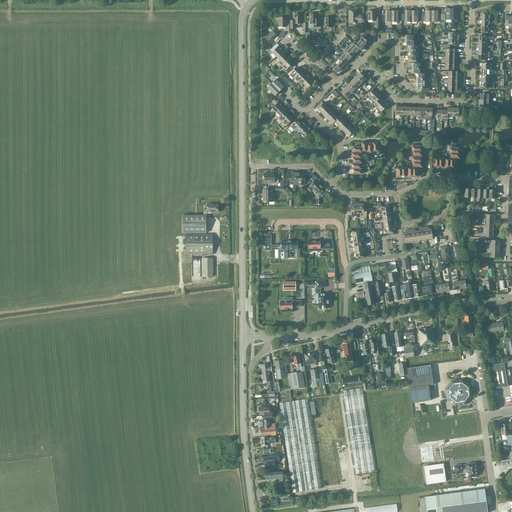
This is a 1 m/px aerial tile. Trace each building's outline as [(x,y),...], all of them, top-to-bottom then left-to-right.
[(451,20),(451,9),(444,9),(445,14),(441,14),(441,21),(445,21),(445,20),(451,20)] [(457,9),(451,9),(451,20),(457,20),(457,19),(461,19),(461,13),(457,13),(457,9)] [(379,21),(381,21),(381,17),(376,17),(376,11),(368,11),(368,20),(375,20),(376,29),(379,29),(379,21)] [(391,22),(391,11),(385,11),(385,14),(381,14),(381,17),(381,21),(385,21),(385,22),(391,22)] [(401,21),(401,14),(397,14),(397,11),(391,11),(391,22),(397,22),(397,21),(401,21)] [(411,22),(411,11),(405,11),(405,14),(401,14),(401,21),(405,21),(405,22),(411,22)] [(421,21),(421,14),(417,14),(417,11),(411,11),(411,22),(417,22),(417,21),(421,21)] [(431,22),(431,11),(424,11),(424,14),(421,14),(421,21),(425,21),(425,22),(431,22)] [(441,21),(441,14),(437,14),(437,11),(431,11),(431,22),(437,22),(437,21),(441,21)] [(362,22),(362,15),(356,15),(356,12),(349,12),(348,23),(356,23),(356,22),(362,22)] [(294,14),(294,21),(290,21),(290,29),(295,29),(295,24),(300,24),(301,14),(294,14)] [(317,19),(317,18),(317,14),(309,14),(309,24),(313,24),(313,27),(319,27),(319,19),(317,19)] [(289,23),(285,23),(285,17),(279,17),(279,27),(285,27),(285,31),(289,31),(289,23)] [(334,32),(334,24),(331,24),(331,18),(324,18),(324,28),(331,28),(331,32),(334,32)] [(448,36),(447,39),(458,39),(458,33),(447,33),(447,30),(441,30),(441,33),(443,33),(443,36),(448,36)] [(280,39),(282,37),(277,32),(275,34),(272,31),(266,38),(270,43),(277,37),(280,39)] [(418,38),(418,36),(418,33),(412,33),(412,36),(405,35),(405,36),(404,36),(403,36),(403,38),(404,38),(404,41),(414,41),(414,38),(418,38)] [(361,39),(358,42),(364,47),(368,43),(366,41),(369,38),(365,35),(362,35),(359,38),(361,39)] [(457,45),(458,39),(447,39),(447,42),(443,42),(443,44),(441,44),(441,48),(446,48),(446,45),(457,45)] [(360,51),(364,47),(358,42),(357,43),(355,41),(353,41),(352,42),(353,44),(354,43),(359,49),(359,50),(360,51)] [(348,46),(350,47),(355,53),(359,50),(359,49),(354,43),(353,44),(352,42),(348,46)] [(272,53),(276,57),(283,50),(279,46),(272,53)] [(351,57),(355,53),(350,47),(347,50),(346,48),(344,50),(351,57)] [(287,54),(283,50),(276,57),(279,61),(280,61),(285,56),(287,54)] [(348,61),(351,57),(344,50),(342,51),(344,53),(342,55),(348,61)] [(344,65),(348,61),(342,55),(340,57),(337,55),(335,57),(336,58),(344,65)] [(281,67),(289,60),(287,58),(285,56),(280,61),(279,61),(277,63),(281,67)] [(340,69),(344,65),(336,58),(335,59),(336,60),(334,63),(340,69)] [(292,63),(290,61),(289,60),(281,67),(285,71),(286,70),(288,72),(293,68),(294,66),(292,64),(292,63)] [(336,72),(340,69),(334,63),(332,65),(331,63),(328,66),(329,68),(330,67),(336,72)] [(293,79),(300,71),(296,68),(289,75),(293,79)] [(299,80),(304,75),(300,71),(293,79),(297,83),(299,81),(299,80)] [(303,84),(310,77),(306,73),(304,75),(299,80),(299,81),(303,84)] [(359,73),(355,77),(363,85),(365,83),(362,81),(365,79),(359,73)] [(314,81),(310,77),(303,84),(307,88),(314,81)] [(363,85),(355,77),(352,81),(357,87),(359,84),(362,86),(363,85)] [(275,79),(271,83),(279,91),(283,87),(281,85),(283,83),(278,78),(276,80),(275,79)] [(357,87),(352,81),(348,85),(355,92),(357,91),(355,89),(357,87)] [(275,96),(279,91),(271,83),(267,88),(275,96)] [(428,86),(429,84),(416,84),(416,87),(415,87),(415,89),(420,89),(420,93),(428,93),(428,89),(427,89),(428,86)] [(355,92),(348,85),(344,88),(350,94),(352,92),(354,94),(355,92)] [(350,94),(344,88),(340,92),(348,100),(349,98),(347,96),(350,94)] [(370,99),(376,93),(372,89),(365,97),(366,98),(368,96),(370,99)] [(480,94),(480,100),(489,101),(489,97),(492,98),(492,91),(487,91),(486,94),(480,94)] [(380,97),(376,93),(370,99),(373,101),(371,103),(372,105),(378,98),(380,97)] [(376,108),(382,102),(378,98),(372,105),(371,106),(372,108),(374,106),(376,108)] [(489,104),(489,101),(480,100),(479,107),(486,107),(486,110),(492,110),(492,104),(489,104)] [(276,113),(283,106),(279,102),(275,106),(275,105),(272,109),(276,113)] [(386,106),(382,102),(376,108),(379,110),(377,112),(378,114),(386,106)] [(321,113),(329,104),(327,103),(325,105),(323,103),(317,109),(321,113)] [(325,116),(330,110),(328,108),(330,106),(329,104),(321,113),(325,116)] [(287,110),(283,106),(276,113),(279,116),(280,117),(285,112),(287,110)] [(461,122),(462,107),(458,107),(458,109),(452,108),(452,116),(458,116),(457,122),(461,122)] [(329,120),(336,112),(335,111),(333,113),(330,110),(325,116),(329,120)] [(334,122),(338,118),(336,116),(338,114),(338,113),(339,112),(338,110),(336,112),(329,120),(332,124),(334,122)] [(289,115),(285,112),(280,117),(279,116),(277,118),(281,123),(289,115)] [(296,128),(301,123),(299,121),(303,117),(300,114),(296,119),(297,120),(290,127),(294,131),(296,128)] [(292,119),(289,115),(281,123),(285,126),(292,119)] [(338,126),(346,118),(344,117),(342,119),(340,116),(338,118),(334,122),(338,126)] [(299,132),(312,120),(310,118),(305,123),(303,121),(301,123),(296,128),(299,132)] [(342,129),(347,124),(345,121),(347,119),(346,118),(338,126),(342,129)] [(313,122),(312,120),(299,132),(303,136),(311,129),(309,127),(313,122)] [(345,133),(353,126),(352,124),(350,126),(347,124),(342,129),(345,133)] [(354,125),(353,126),(345,133),(349,137),(357,130),(355,127),(356,126),(354,125)] [(295,185),(295,173),(289,173),(289,177),(286,177),(286,185),(295,185)] [(301,173),(295,173),(295,185),(304,185),(304,177),(301,177),(301,173)] [(264,183),(278,183),(278,176),(274,176),(274,174),(270,174),(264,174),(264,183)] [(321,190),(323,187),(316,180),(309,187),(315,192),(314,193),(317,197),(323,192),(321,190)] [(263,202),(273,201),(273,190),(263,190),(263,202)] [(360,203),(357,204),(357,214),(358,214),(358,217),(366,217),(366,211),(363,211),(363,204),(360,204),(360,203)] [(218,212),(218,204),(206,204),(207,209),(207,212),(218,212)] [(353,214),(357,214),(357,204),(354,204),(351,204),(351,210),(348,211),(348,217),(353,217),(353,214)] [(378,213),(381,213),(390,211),(389,205),(380,206),(381,210),(378,211),(378,213)] [(206,233),(206,216),(207,216),(207,212),(207,209),(203,209),(203,215),(182,215),(182,234),(206,233)] [(425,241),(423,227),(419,228),(419,230),(417,231),(418,242),(425,241)] [(428,227),(423,227),(425,241),(432,240),(430,229),(428,229),(428,227)] [(418,242),(417,231),(415,231),(414,229),(410,230),(412,243),(418,242)] [(412,243),(410,230),(405,230),(405,232),(403,233),(405,244),(412,243)] [(186,255),(213,254),(213,234),(186,234),(186,255)] [(281,259),(287,259),(287,250),(297,249),(297,258),(297,241),(291,241),(287,241),(287,242),(281,242),(281,245),(278,245),(278,250),(281,250),(281,259)] [(320,244),(320,241),(315,241),(313,241),(312,241),(308,241),(308,249),(315,249),(315,250),(322,250),(322,244),(320,244)] [(450,262),(447,246),(439,247),(442,264),(450,262)] [(212,277),(212,259),(202,259),(202,277),(212,277)] [(395,262),(393,262),(386,263),(390,288),(392,287),(394,301),(400,300),(395,272),(397,272),(395,262)] [(372,281),(370,271),(369,266),(358,268),(359,273),(354,274),(356,284),(370,282),(372,281)] [(423,283),(420,283),(421,284),(422,296),(432,294),(431,288),(434,287),(433,280),(432,280),(430,270),(427,271),(424,271),(425,277),(422,277),(423,283)] [(461,281),(458,281),(459,289),(466,288),(465,284),(468,284),(467,275),(461,276),(461,281)] [(502,276),(497,277),(498,285),(499,284),(500,289),(508,288),(508,287),(511,286),(511,284),(510,277),(507,277),(505,278),(505,280),(503,281),(502,276)] [(483,282),(483,283),(481,284),(482,290),(484,289),(484,290),(493,288),(492,281),(494,281),(494,277),(487,277),(488,281),(483,282)] [(405,281),(406,290),(408,298),(413,297),(410,280),(405,281)] [(373,281),(372,281),(370,282),(370,283),(363,284),(367,306),(374,304),(371,286),(374,285),(373,281)] [(377,297),(383,296),(380,281),(375,282),(377,297)] [(318,294),(319,309),(322,309),(325,309),(325,308),(328,308),(328,304),(328,300),(327,300),(327,293),(318,294)] [(292,302),(280,302),(280,309),(285,309),(285,310),(287,310),(287,309),(292,309),(292,302)] [(465,334),(472,334),(471,316),(464,316),(465,334)] [(488,333),(503,331),(502,322),(486,325),(488,333)] [(418,330),(420,347),(435,344),(433,327),(418,330)] [(415,345),(414,335),(413,330),(403,332),(403,337),(410,336),(411,342),(412,345),(415,345)] [(381,335),(382,344),(381,344),(381,347),(383,347),(390,346),(388,334),(381,335)] [(442,348),(442,349),(442,350),(443,350),(443,353),(457,351),(455,337),(448,338),(449,344),(442,346),(442,348)] [(370,354),(368,340),(364,341),(364,344),(360,345),(361,353),(364,352),(365,355),(370,354)] [(372,340),(368,340),(370,354),(375,353),(375,355),(382,354),(380,346),(378,347),(378,342),(373,343),(372,340)] [(346,362),(353,361),(351,350),(352,350),(351,343),(343,344),(343,349),(343,352),(344,351),(346,362)] [(325,349),(327,357),(329,357),(329,359),(329,361),(330,361),(330,364),(335,363),(333,356),(331,348),(325,349)] [(308,361),(315,360),(314,353),(304,355),(306,362),(305,362),(306,367),(309,366),(308,361)] [(297,368),(301,368),(299,356),(292,357),(294,365),(297,365),(297,368)] [(277,379),(286,378),(285,373),(282,374),(281,366),(284,366),(283,360),(274,362),(277,379)] [(407,375),(405,363),(398,364),(400,376),(407,375)] [(496,388),(508,386),(504,363),(492,365),(496,388)] [(430,365),(407,368),(410,388),(412,403),(430,400),(428,386),(433,385),(430,365)] [(319,378),(323,378),(321,368),(317,369),(310,370),(311,378),(309,378),(311,388),(320,386),(319,378)] [(324,382),(332,381),(330,368),(323,370),(324,382)] [(269,375),(269,372),(262,373),(263,382),(265,381),(266,385),(270,384),(269,379),(271,379),(271,381),(273,380),(273,379),(273,375),(269,375)] [(302,372),(290,374),(287,374),(289,390),(293,389),(305,387),(302,372)] [(462,380),(452,381),(446,389),(447,399),(455,405),(466,404),(466,401),(469,397),(471,397),(470,386),(462,380)] [(272,417),(272,412),(269,412),(269,406),(258,407),(259,415),(264,415),(264,416),(266,417),(272,417)] [(265,428),(265,429),(275,428),(275,424),(269,424),(268,419),(259,420),(260,428),(265,428)] [(508,424),(500,425),(503,440),(507,439),(506,436),(510,436),(508,424)] [(275,428),(265,429),(260,429),(261,436),(276,435),(275,428)] [(268,445),(268,444),(275,443),(274,437),(269,438),(269,437),(267,437),(261,438),(261,446),(268,445)] [(423,463),(434,461),(432,446),(421,448),(423,463)] [(278,454),(262,455),(263,462),(266,462),(267,465),(274,465),(274,461),(277,461),(279,461),(278,454)] [(477,476),(475,463),(466,464),(461,465),(454,466),(455,474),(462,473),(461,469),(467,468),(468,478),(477,476)] [(446,482),(443,464),(423,466),(426,484),(446,482)] [(283,483),(282,471),(265,472),(266,479),(276,478),(276,483),(283,483)] [(487,511),(484,488),(424,496),(426,511),(487,511)] [(295,497),(296,501),(340,495),(340,491),(295,497)]
